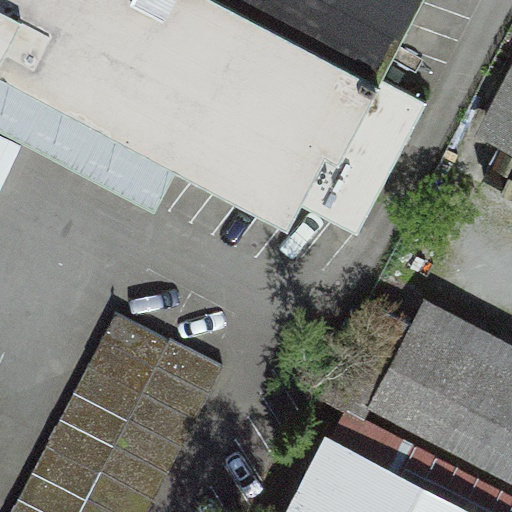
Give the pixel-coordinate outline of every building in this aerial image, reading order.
[(0,0),(0,67),(291,220),(300,202),(361,234),(431,102),(382,76),(422,0),(0,0)] [(377,297),(354,337),(385,355),(408,315),(377,297)] [(171,340),(118,313),(14,511),(150,511),(227,366),(172,338),(171,340)] [(511,375),(416,325),(376,400),(511,471),(511,375)] [(293,511),(478,511),(332,437),(293,511)]
